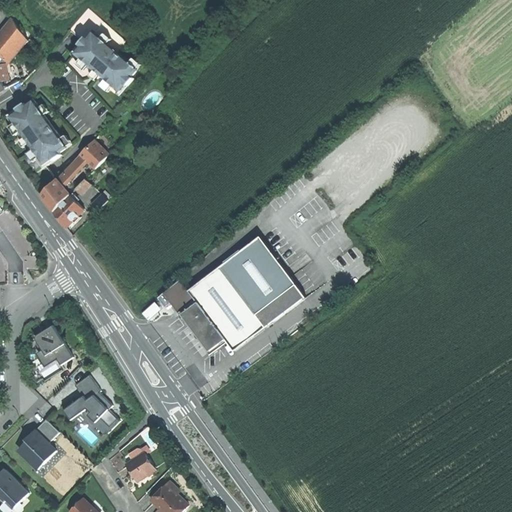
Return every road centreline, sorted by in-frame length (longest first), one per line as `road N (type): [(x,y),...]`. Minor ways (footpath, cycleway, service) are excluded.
road 1 (secondary): [(136,334),(18,183)]
road 2 (residential): [(77,272),(16,314),(12,411),(0,426)]
road 3 (secondary): [(265,511),(182,396)]
road 4 (secondary): [(154,397),(237,511)]
